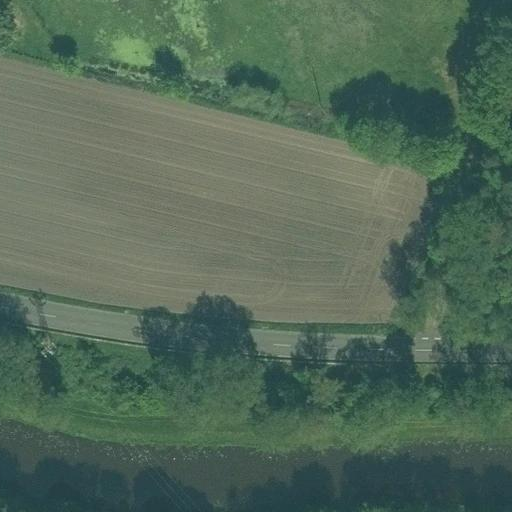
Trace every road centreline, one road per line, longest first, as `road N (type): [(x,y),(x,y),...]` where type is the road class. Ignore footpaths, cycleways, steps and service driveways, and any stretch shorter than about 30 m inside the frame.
road 1 (tertiary): [(511,350),(277,343),(0,305)]
road 2 (track): [(511,134),(410,350)]
